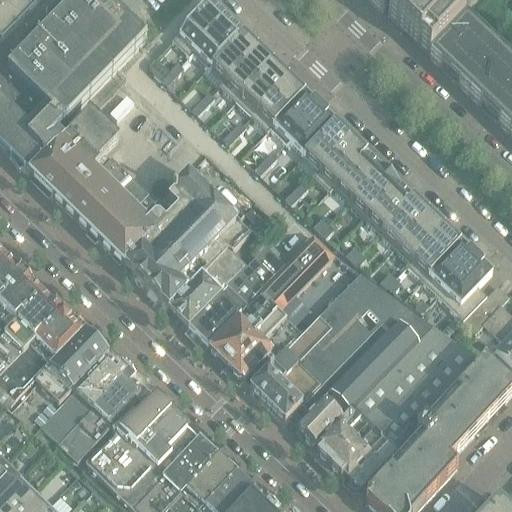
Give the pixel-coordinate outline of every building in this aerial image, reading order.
[(0,0),(0,42),(2,45),(41,4),(45,0),(0,0)] [(59,0),(0,61),(0,151),(123,272),(145,250),(139,244),(138,241),(138,239),(149,228),(154,222),(155,221),(69,139),(125,82),(132,75),(128,70),(149,49),(155,42),(152,39),(192,0),(59,0)] [(364,0),(382,17),(389,10),(391,12),(393,14),(387,21),(397,30),(396,31),(418,52),(418,51),(428,61),(463,24),(457,17),(463,10),(460,7),(467,0),(364,0)] [(211,7),(172,47),(188,63),(226,23),(211,9),(211,8),(211,7)] [(463,24),(428,61),(511,141),(511,68),(465,22),(463,24)] [(241,38),(226,23),(188,63),(203,78),(240,39),(241,40),(242,38),(241,38)] [(240,39),(203,78),(219,93),(256,54),(242,40),(243,39),(242,38),(241,40),(240,39)] [(272,69),(256,54),(219,93),(234,108),(272,69)] [(183,74),(177,69),(171,75),(177,81),(183,74)] [(287,84),(272,69),(234,108),(250,123),(287,84)] [(177,81),(171,75),(160,86),(166,92),(177,81)] [(302,99),(287,84),(250,123),(266,139),(270,136),(269,134),(303,99),(302,99)] [(208,98),(201,105),(208,111),(214,104),(208,98)] [(270,136),(285,150),(289,147),(288,146),(319,113),(313,106),(312,107),(303,98),(302,99),(303,99),(269,134),(270,136)] [(208,111),(201,105),(191,116),(197,122),(208,111)] [(288,146),(289,147),(303,161),(334,129),(335,130),(336,129),(326,120),(327,120),(319,113),(288,146)] [(245,134),(239,128),(233,135),(239,141),(245,134)] [(334,129),(303,161),(318,175),(319,176),(349,144),(335,130),(334,129)] [(239,141),(233,135),(222,146),(228,152),(239,141)] [(365,159),(349,144),(319,176),(318,175),(312,182),(329,199),(332,195),(331,194),(365,159)] [(270,158),(264,165),(270,171),(276,164),(270,158)] [(332,195),(347,210),(380,174),(380,173),(367,161),(367,160),(366,159),(366,160),(365,159),(331,194),(332,195)] [(270,171),(264,165),(253,176),(259,182),(270,171)] [(380,174),(347,210),(362,224),(369,217),(396,189),(397,190),(398,189),(381,173),(380,173),(380,174)] [(145,250),(123,272),(168,315),(188,334),(191,337),(270,256),(266,253),(247,273),(232,259),(249,241),(188,179),(173,195),(176,198),(169,205),(178,214),(165,228),(159,222),(158,221),(156,221),(155,221),(154,222),(149,228),(138,239),(138,241),(139,244),(145,250)] [(301,188),(295,195),(301,201),(307,194),(301,188)] [(369,217),(362,224),(378,239),(412,204),(411,204),(412,203),(411,202),(410,203),(397,190),(396,189),(369,217)] [(301,201),(295,195),(284,206),(290,212),(301,201)] [(412,204),(378,239),(393,254),(427,219),(412,204)] [(443,234),(427,219),(393,254),(408,269),(409,269),(443,234)] [(313,233),(319,240),(328,231),(321,224),(313,233)] [(319,240),(325,245),(333,236),(328,231),(319,240)] [(458,248),(443,234),(409,269),(408,269),(405,272),(421,288),(430,278),(458,249),(458,248)] [(285,271),(270,256),(191,337),(209,354),(208,354),(225,371),(277,319),(278,320),(295,302),(330,265),(310,246),(285,271)] [(430,278),(421,288),(437,303),(475,263),(468,256),(459,247),(458,248),(458,249),(430,278)] [(354,253),(345,262),(351,267),(359,258),(354,253)] [(359,258),(351,267),(357,273),(365,264),(359,258)] [(0,304),(22,281),(2,262),(0,265),(0,304)] [(475,263),(437,303),(457,322),(463,328),(486,303),(476,294),(491,279),(482,270),(475,263)] [(389,279),(379,289),(386,294),(395,284),(389,279)] [(0,342),(41,300),(22,281),(0,304),(0,342)] [(368,316),(388,335),(408,315),(359,281),(301,341),(249,395),(284,429),(288,425),(302,410),(370,340),(357,328),(368,316)] [(395,284),(386,294),(392,299),(401,290),(395,284)] [(486,303),(473,317),(485,329),(483,331),(503,350),(494,359),(511,375),(511,322),(501,312),(509,303),(497,292),(486,303)] [(0,380),(61,319),(41,300),(0,342),(0,380)] [(277,319),(225,371),(249,395),(301,341),(292,333),(309,316),(295,302),(278,320),(277,319)] [(421,307),(414,314),(421,319),(427,313),(421,307)] [(432,332),(408,315),(388,335),(317,405),(322,409),(311,420),(302,410),(288,425),(297,434),(297,435),(305,443),(304,449),(309,454),(315,452),(316,453),(347,420),(432,332)] [(38,388),(87,336),(84,334),(81,338),(61,319),(0,380),(0,391),(15,406),(34,384),(38,388)] [(457,322),(441,339),(447,343),(461,329),(463,328),(457,322)] [(461,329),(447,343),(482,368),(483,367),(492,357),(474,341),(461,329)] [(416,437),(479,371),(482,368),(447,343),(441,339),(432,332),(347,420),(316,453),(319,456),(315,460),(340,484),(344,480),(347,484),(345,489),(353,497),(358,495),(359,495),(395,459),(408,430),(416,437)] [(87,336),(38,388),(58,409),(108,357),(87,336)] [(59,449),(128,377),(110,359),(40,432),(59,449)] [(419,443),(362,505),(369,511),(421,511),(455,476),(446,467),(509,401),(511,398),(511,393),(485,369),(483,367),(482,368),(479,371),(416,437),(413,440),(419,443)] [(128,377),(59,449),(58,450),(76,468),(114,428),(146,394),(128,377)] [(129,511),(134,511),(198,445),(169,417),(170,416),(155,402),(134,423),(131,420),(85,468),(129,511)] [(49,408),(42,415),(50,422),(57,414),(49,408)] [(40,417),(33,424),(41,431),(48,424),(40,417)] [(225,468),(198,444),(198,445),(134,511),(203,511),(235,478),(237,476),(227,466),(225,468)] [(0,507),(6,501),(16,490),(2,476),(0,477),(0,507)] [(237,511),(253,495),(235,478),(203,511),(237,511)] [(98,511),(75,488),(52,511),(98,511)] [(0,507),(0,511),(23,511),(31,505),(16,490),(6,501),(0,507)] [(270,511),(253,495),(237,511),(270,511)]
